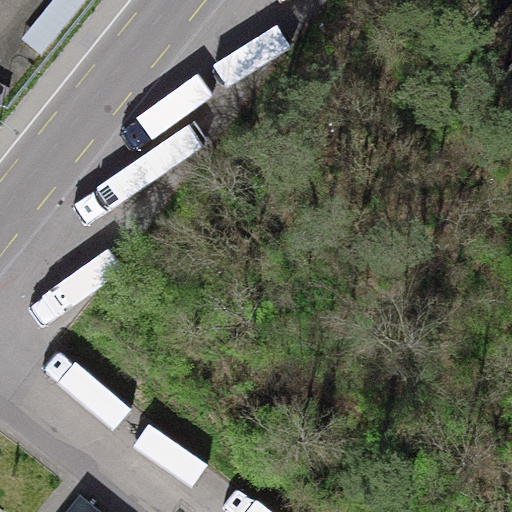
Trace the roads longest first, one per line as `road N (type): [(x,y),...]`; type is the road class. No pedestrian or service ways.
road 1 (unclassified): [(0,219),(176,0)]
road 2 (unknown): [(0,331),(212,511)]
